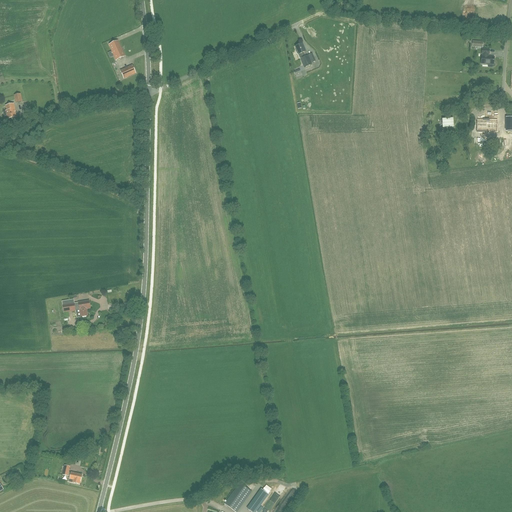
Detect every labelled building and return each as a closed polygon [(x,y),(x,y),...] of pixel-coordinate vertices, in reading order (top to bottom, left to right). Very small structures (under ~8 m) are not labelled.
[(138,34),(121,42),(123,47),(140,39),(138,34)] [(123,48),(126,54),(144,45),(141,39),(123,48)] [(116,60),(125,56),(118,41),(109,45),(116,60)] [(304,68),(311,65),(307,56),(305,57),(303,53),(305,52),(302,44),(295,47),(298,55),(300,54),(301,58),(300,59),(304,68)] [(482,50),(481,54),(482,54),(482,56),(481,56),(481,64),(493,65),(494,57),(487,57),(487,54),(489,55),(489,50),(482,50)] [(135,73),(132,66),(120,71),(124,78),(135,73)] [(7,111),(6,111),(8,119),(10,119),(11,119),(15,119),(15,117),(13,110),(14,109),(13,104),(6,106),(7,111)] [(497,133),(497,112),(485,112),(484,120),(477,120),(477,132),(497,133)] [(442,119),(442,128),(453,128),(453,119),(442,119)] [(87,316),(86,309),(90,308),(89,301),(78,303),(74,303),(73,299),(62,301),(64,313),(75,311),(79,310),(81,317),(87,316)] [(70,479),(73,480),(72,483),(80,485),(82,475),(69,472),(70,467),(65,466),(63,475),(70,476),(70,479)] [(240,483),(225,504),(235,511),(236,511),(251,491),(240,483)] [(247,509),(251,511),(256,511),(269,495),(261,489),(247,509)] [(272,498),(262,511),(270,511),(277,502),(272,498)]
